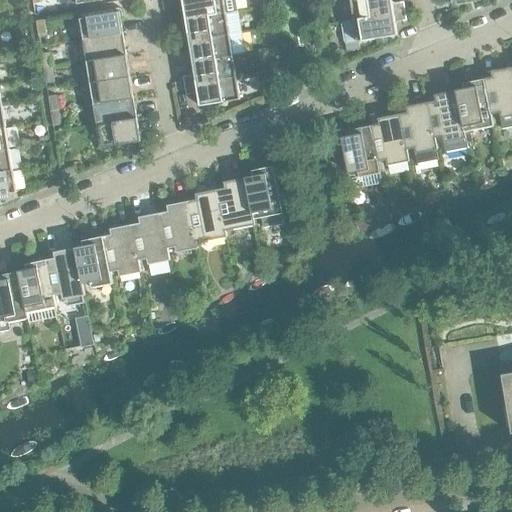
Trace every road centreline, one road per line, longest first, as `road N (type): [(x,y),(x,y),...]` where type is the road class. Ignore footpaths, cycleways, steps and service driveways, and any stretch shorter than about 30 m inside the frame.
road 1 (residential): [(179,165),(432,58)]
road 2 (residential): [(0,240),(179,165)]
road 3 (residential): [(179,165),(150,0)]
road 4 (residential): [(355,511),(511,486)]
